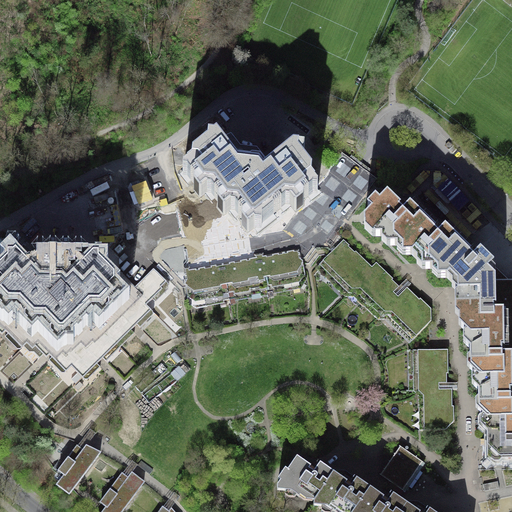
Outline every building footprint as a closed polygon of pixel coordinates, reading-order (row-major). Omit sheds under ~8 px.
[(218,141),(216,139),(214,141),(208,140),(208,146),(192,158),(192,164),(187,168),(194,177),(191,179),(195,185),(194,186),(193,190),(199,197),(207,192),(207,189),(211,185),(218,194),(215,197),(219,202),(218,203),(217,207),(223,215),(230,209),(231,206),(235,202),(242,211),(239,214),(243,219),(242,220),(241,225),(247,232),(254,227),(255,223),(270,211),(272,214),(281,207),(278,203),(287,196),(290,201),(290,204),(296,211),(303,205),(304,201),(303,200),(308,196),(305,192),(314,185),(311,181),(312,174),(298,157),(298,151),(293,151),(269,170),(259,157),(253,156),(248,150),(237,150),(228,137),(218,141)] [(158,165),(143,171),(149,187),(164,182),(158,165)] [(387,246),(396,246),(423,218),(410,205),(403,213),(399,209),(401,207),(387,194),(380,202),(375,198),(367,207),(371,211),(364,219),(364,225),(365,229),(373,237),(381,237),(382,240),(387,246)] [(436,231),(423,218),(396,246),(397,246),(397,249),(403,255),(411,255),(417,260),(417,264),(422,269),(431,269),(458,241),(445,228),(438,236),(434,233),(436,231)] [(471,254),(458,241),(431,269),(432,269),(432,273),(438,278),(447,278),(452,283),(452,287),(458,293),(455,295),(455,304),(494,264),(480,252),(473,259),(470,256),(471,254)] [(315,270),(342,298),(371,270),(343,243),(315,270)] [(299,250),(261,257),(267,293),(273,292),(273,291),(290,288),(289,286),(304,283),(306,281),(305,280),(306,279),(302,261),(301,260),(299,250)] [(99,261),(92,261),(71,282),(59,271),(53,271),(48,266),(37,266),(25,253),(17,260),(15,258),(13,260),(7,260),(7,266),(0,272),(0,312),(5,317),(13,308),(18,313),(25,320),(24,326),(31,332),(39,323),(50,334),(50,340),(56,346),(62,340),(62,337),(66,333),(77,344),(128,294),(120,287),(116,291),(114,289),(114,282),(98,267),(99,261)] [(261,257),(223,264),(229,300),(235,299),(235,298),(251,295),(251,296),(252,296),(252,293),(259,291),(260,296),(262,297),(268,296),(267,293),(261,257)] [(190,267),(183,268),(186,282),(185,283),(189,304),(206,301),(206,304),(224,300),(224,301),(229,300),(223,264),(190,270),(190,267)] [(494,265),(494,264),(455,304),(455,314),(459,317),(459,325),(465,331),(504,331),(504,311),(493,311),(493,308),(496,308),(495,271),(492,268),(494,265)] [(375,322),(383,322),(407,291),(411,286),(405,281),(399,288),(376,265),(371,270),(342,298),(354,298),(363,306),(363,310),(375,322)] [(0,333),(2,335),(5,331),(8,334),(6,336),(12,343),(14,341),(22,348),(27,344),(40,357),(43,355),(46,358),(49,355),(52,357),(49,360),(55,367),(58,364),(66,372),(71,367),(82,378),(90,371),(93,374),(100,367),(97,364),(102,358),(106,361),(112,355),(109,352),(124,337),(127,340),(134,334),(131,330),(137,325),(140,328),(147,321),(143,318),(151,310),(146,305),(162,289),(161,288),(166,282),(154,269),(128,294),(77,344),(66,333),(62,337),(62,340),(56,346),(50,340),(50,334),(39,323),(31,332),(24,326),(25,320),(18,313),(13,308),(5,317),(0,312),(0,333)] [(431,312),(407,291),(383,322),(408,347),(432,324),(431,312)] [(504,349),(504,331),(465,331),(466,332),(463,334),(464,343),(470,349),(470,356),(467,358),(467,367),(474,373),(511,372),(511,353),(502,354),(502,349),(504,349)] [(413,393),(439,392),(439,387),(448,386),(448,352),(407,352),(406,393),(413,393)] [(511,390),(511,372),(474,373),(472,376),(472,384),(478,390),(478,397),(476,400),(476,408),(482,414),(511,413),(511,395),(510,395),(510,390),(511,390)] [(439,392),(413,393),(414,431),(445,431),(453,423),(454,409),(451,408),(452,392),(439,392)] [(511,413),(482,414),(483,415),(480,417),(480,425),(487,431),(487,457),(494,463),(499,463),(502,460),(511,460),(511,413)] [(99,455),(85,445),(80,451),(77,448),(74,446),(55,471),(62,476),(54,486),(68,496),(99,455)] [(424,465),(402,451),(382,480),(404,495),(414,480),(424,465)] [(305,459),(296,453),(289,466),(285,466),(278,476),(280,478),(277,481),(278,486),(290,487),(297,493),(314,497),(312,502),(329,503),(343,511),(438,511),(430,506),(427,511),(421,511),(422,509),(408,499),(396,491),(389,500),(386,499),(386,494),(374,486),(358,476),(352,484),(349,482),(348,478),(335,469),(321,459),(314,468),(310,466),(310,462),(305,459)] [(121,511),(144,482),(130,472),(127,477),(123,475),(121,473),(99,503),(104,507),(100,511),(121,511)]
